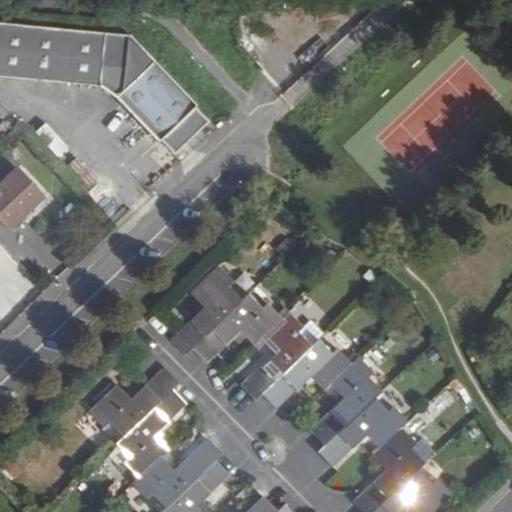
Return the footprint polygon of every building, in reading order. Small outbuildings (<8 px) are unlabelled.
[(155,140),(157,138),(171,153),(204,121),(190,106),(192,105),(152,62),(127,36),(84,31),(0,24),(0,74),(101,86),(116,97),(155,140)] [(46,123),(37,131),(58,155),(67,147),(46,123)] [(42,196),(17,172),(0,188),(0,218),(9,227),(42,196)] [(0,263),(9,255),(0,245),(0,263)] [(206,308),(172,340),(186,355),(193,349),(243,301),(229,285),(234,280),(221,268),(193,294),(206,308)] [(243,301),(193,349),(208,364),(236,336),(241,331),(247,337),(255,346),(262,339),(283,319),(269,305),(264,310),(249,294),(243,301)] [(268,360),(242,386),(255,401),(264,393),(313,346),(299,331),(303,327),(290,312),(283,319),(262,339),(276,354),(268,360)] [(241,331),(236,336),(241,342),(247,337),(241,331)] [(262,339),(255,346),(268,360),(276,354),(262,339)] [(313,346),(264,393),(278,408),(311,377),(324,391),(331,384),(351,364),(338,350),(334,354),(320,339),(313,346)] [(345,399),(312,432),(325,446),(376,398),(382,392),(368,377),(373,372),(359,357),(351,364),(331,384),(345,399)] [(165,366),(139,391),(131,399),(126,393),(118,385),(90,412),(104,426),(109,421),(123,436),(172,387),(179,381),(165,366)] [(131,399),(139,391),(134,386),(126,393),(131,399)] [(123,436),(117,442),(120,445),(130,456),(125,461),(140,476),(161,456),(168,449),(153,434),(186,403),(172,387),(123,436)] [(376,398),(325,446),(319,452),(333,467),(367,435),(381,450),(402,429),(408,423),(395,408),(390,413),(376,398)] [(102,428),(115,442),(117,442),(123,436),(109,421),(104,426),(102,428)] [(402,429),(381,450),(374,456),(387,471),(354,502),(363,511),(374,511),(419,469),(425,463),(410,448),(415,443),(402,429)] [(140,476),(133,483),(146,497),(152,492),(165,508),(215,459),(222,453),(208,438),(175,470),(161,456),(140,476)] [(130,456),(120,445),(112,453),(120,461),(125,461),(130,456)] [(165,508),(160,511),(203,511),(196,505),(229,473),(215,459),(165,508)] [(419,469),(374,511),(403,511),(410,506),(415,511),(432,511),(451,494),(437,480),(433,484),(419,469)] [(276,511),(278,511),(264,496),(247,511),(276,511)]
